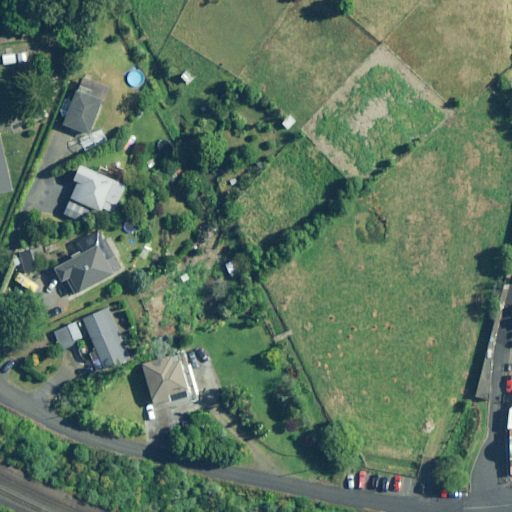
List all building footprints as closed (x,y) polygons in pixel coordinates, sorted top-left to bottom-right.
[(161,20),(162,17),(173,22),(176,14),(163,8),(159,16),(158,19),(161,20)] [(15,52),(3,54),(5,66),(17,64),(15,52)] [(196,79),(188,70),(181,77),(190,86),(196,79)] [(106,90),(77,80),(61,123),(90,133),(106,90)] [(292,115),(283,124),(289,130),(298,121),(292,115)] [(0,130),(0,190),(13,188),(0,130)] [(125,183),(82,163),(68,194),(111,214),(125,183)] [(101,241),(56,264),(72,294),(116,271),(101,241)] [(16,266),(22,264),(26,274),(48,267),(42,247),(19,255),(20,257),(14,259),(16,266)] [(241,269),(236,260),(226,265),(231,274),(241,269)] [(103,369),(131,357),(109,308),(81,320),(103,369)] [(62,350),(76,345),(75,341),(84,338),(78,322),(55,331),(62,350)] [(182,352),(143,364),(155,405),(194,393),(182,352)]
